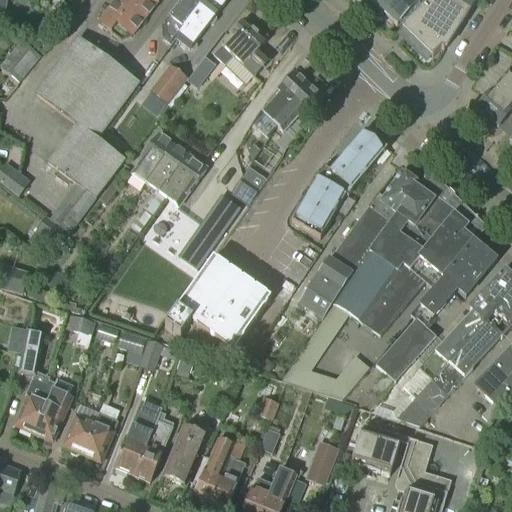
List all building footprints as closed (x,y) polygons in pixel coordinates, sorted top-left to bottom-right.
[(121,43),(130,39),(157,5),(150,0),(117,0),(98,25),(121,43)] [(185,0),(170,20),(162,29),(168,34),(163,41),(170,47),(175,40),(176,41),(206,0),(185,0)] [(189,51),(208,26),(213,26),(216,22),(215,18),(225,5),(219,0),(206,0),(176,41),(189,51)] [(369,0),(370,1),(397,26),(419,3),(420,2),(418,1),(418,0),(369,0)] [(477,0),(430,0),(402,30),(432,59),(441,51),(444,53),(477,0)] [(229,40),(213,57),(225,68),(245,87),(254,78),(269,62),(258,52),(267,43),(245,21),(229,38),(228,39),(229,40)] [(36,97),(77,127),(96,142),(138,86),(78,41),(36,97)] [(0,71),(18,86),(39,60),(21,44),(0,69),(0,71)] [(204,60),(196,70),(206,78),(214,68),(204,60)] [(166,109),(187,82),(169,69),(149,96),(166,109)] [(498,128),(511,111),(511,75),(509,73),(491,93),(483,102),(476,109),(498,128)] [(280,96),(270,108),(262,115),(273,125),(280,117),(307,87),(309,85),(301,78),(298,78),(294,74),(276,93),(280,96)] [(307,87),(280,117),(290,125),(300,115),(303,118),(321,100),(317,96),(317,92),(309,85),(307,87)] [(77,127),(48,165),(76,186),(50,222),(69,237),(95,201),(124,162),(96,142),(77,127)] [(351,193),(386,151),(364,132),(329,173),(351,193)] [(145,186),(173,147),(157,135),(140,159),(131,171),(146,182),(144,185),(145,186)] [(168,186),(188,158),(173,147),(145,186),(159,195),(145,215),(140,212),(127,230),(138,238),(165,200),(159,196),(167,185),(168,186)] [(252,149),(248,155),(251,165),(259,153),(252,149)] [(188,193),(204,169),(188,158),(168,186),(167,185),(159,196),(165,200),(176,208),(187,193),(188,193)] [(347,199),(351,193),(329,173),(324,169),(325,168),(324,167),(316,181),(347,199)] [(27,186),(3,168),(0,172),(0,185),(18,199),(27,186)] [(354,278),(419,187),(401,175),(383,200),(378,196),(331,263),(328,260),(298,305),(322,321),(333,305),(335,307),(355,278),(354,278)] [(345,218),(355,203),(347,199),(316,181),(291,225),(320,241),(336,213),(345,218)] [(118,191),(110,184),(96,201),(105,208),(118,191)] [(238,185),(230,196),(247,208),(255,197),(238,185)] [(364,326),(446,207),(419,187),(354,278),(355,278),(335,307),(364,326)] [(220,198),(199,228),(218,242),(240,212),(220,198)] [(433,292),(442,281),(473,243),(462,234),(467,229),(454,217),(456,215),(446,207),(364,326),(381,337),(425,286),(433,292)] [(45,221),(36,232),(59,250),(69,237),(50,222),(49,223),(45,221)] [(433,292),(419,307),(409,318),(415,324),(374,367),(376,369),(364,383),(383,401),(434,340),(423,331),(456,292),(464,300),(496,263),(473,243),(442,281),(433,292)] [(233,354),(269,302),(213,261),(164,330),(180,341),(192,325),(233,354)] [(0,291),(22,298),(28,275),(2,268),(0,273),(0,291)] [(464,323),(418,373),(431,385),(477,335),(485,326),(511,296),(511,279),(505,273),(469,311),(476,318),(468,326),(464,323)] [(34,289),(29,299),(52,310),(57,300),(34,289)] [(431,385),(398,421),(420,426),(447,398),(471,372),(468,369),(497,338),(500,341),(511,327),(511,296),(485,326),(477,335),(431,385)] [(63,305),(61,310),(83,317),(84,313),(75,309),(68,307),(63,305)] [(91,339),(95,325),(70,319),(66,333),(91,339)] [(114,347),(118,334),(100,328),(96,341),(114,347)] [(45,393),(48,383),(49,381),(36,375),(44,335),(26,331),(17,376),(35,380),(34,383),(31,382),(24,398),(27,399),(14,428),(34,437),(51,396),(45,393)] [(140,358),(145,342),(120,335),(116,350),(140,358)] [(9,342),(7,354),(20,357),(23,345),(9,342)] [(149,343),(140,369),(154,374),(163,348),(149,343)] [(511,344),(486,372),(491,376),(476,391),(492,406),(481,419),(488,426),(500,413),(503,417),(511,407),(511,344)] [(188,381),(195,360),(182,356),(175,377),(188,381)] [(260,363),(254,372),(264,379),(270,370),(260,363)] [(52,444),(65,415),(70,403),(68,398),(53,392),(56,386),(48,383),(45,393),(51,396),(34,437),(52,444)] [(272,424),(278,407),(262,401),(256,418),(272,424)] [(126,439),(113,470),(133,478),(150,435),(152,436),(154,430),(153,430),(159,414),(160,412),(142,404),(132,428),(128,439),(126,439)] [(341,406),(338,415),(352,419),(355,411),(341,406)] [(100,465),(113,435),(118,425),(115,424),(119,414),(102,407),(98,416),(99,417),(82,457),(100,465)] [(99,417),(98,416),(80,408),(76,419),(63,449),(82,457),(99,417)] [(150,435),(133,478),(149,485),(162,454),(163,454),(173,430),(172,430),(174,426),(163,422),(166,417),(159,414),(153,430),(154,430),(152,436),(150,435)] [(205,431),(187,424),(184,431),(182,430),(162,478),(185,487),(204,439),(202,438),(205,431)] [(271,457),(279,438),(268,433),(259,453),(271,457)] [(389,480),(399,446),(361,434),(351,468),(360,471),(359,472),(379,478),(379,477),(389,480)] [(511,444),(506,439),(498,448),(507,456),(511,450),(511,444)] [(326,488),(340,451),(320,443),(306,481),(326,488)] [(443,508),(450,485),(423,477),(432,450),(409,443),(396,483),(403,495),(437,506),(437,507),(443,508)] [(207,511),(234,449),(222,444),(209,472),(206,470),(191,504),(207,511)] [(210,511),(225,511),(237,484),(245,467),(238,464),(243,453),(234,449),(207,511),(210,511)] [(343,455),(341,463),(349,466),(351,458),(343,455)] [(0,493),(13,500),(20,476),(0,467),(0,493)] [(286,504),(296,478),(279,471),(272,486),(273,487),(262,511),(281,511),(285,503),(286,504)] [(262,511),(273,487),(272,486),(257,480),(253,490),(252,489),(242,511),(262,511)] [(49,511),(55,492),(45,489),(37,511),(49,511)] [(437,506),(403,495),(403,496),(401,504),(399,504),(396,511),(435,511),(437,507),(437,506)] [(65,511),(94,511),(96,509),(70,500),(65,511)] [(486,511),(489,506),(476,501),(471,511),(486,511)]
